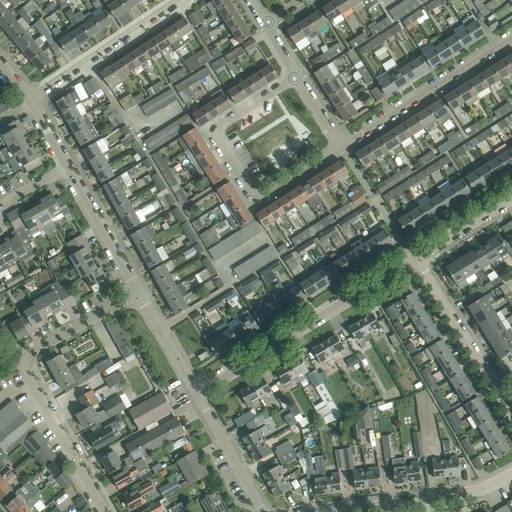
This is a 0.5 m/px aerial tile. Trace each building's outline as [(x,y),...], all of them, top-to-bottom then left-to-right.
[(96,9),(102,5),(98,0),(97,0),(93,3),(96,9)] [(127,11),(119,0),(103,0),(104,2),(104,1),(108,7),(115,18),(127,11)] [(119,0),(127,11),(138,3),(136,0),(119,0)] [(219,12),(231,4),(229,0),(213,0),(212,1),(219,12)] [(341,15),(352,8),(346,0),(336,0),(333,2),(341,15)] [(376,0),(361,0),(362,1),(363,1),(366,6),(368,10),(379,3),(376,0)] [(410,12),(415,9),(409,0),(406,0),(404,2),(410,12)] [(409,0),(415,9),(420,5),(416,0),(409,0)] [(479,10),(484,6),(480,0),(476,0),(474,2),(479,10)] [(27,13),(35,7),(35,6),(31,1),(17,12),(22,18),(27,13)] [(430,12),(437,7),(434,1),(426,6),(430,12)] [(0,18),(8,12),(0,2),(0,18)] [(330,21),(341,15),(333,2),(322,9),(330,21)] [(405,15),(410,12),(404,2),(399,5),(405,15)] [(226,22),(238,14),(231,4),(219,12),(226,22)] [(141,5),(130,10),(133,18),(145,13),(141,5)] [(400,18),(405,15),(399,5),(394,8),(400,18)] [(479,10),(484,17),(489,14),(484,6),(479,10)] [(395,21),(400,18),(394,8),(389,11),(395,21)] [(416,20),(417,20),(425,15),(421,9),(413,15),(416,20)] [(101,30),(113,22),(105,10),(92,18),(101,30)] [(75,15),(89,37),(101,30),(92,18),(88,21),(81,11),(75,15)] [(316,31),(317,30),(327,24),(319,11),(308,18),(316,31)] [(0,23),(6,31),(17,22),(8,12),(0,18),(0,23)] [(195,13),(195,12),(188,16),(195,27),(201,23),(195,13)] [(27,13),(22,18),(27,23),(32,19),(27,13)] [(232,33),(245,25),(238,14),(226,22),(232,33)] [(72,24),(67,28),(70,33),(78,45),(81,43),(82,44),(87,41),(86,40),(89,37),(75,15),(69,19),(72,24)] [(413,15),(407,18),(413,28),(419,24),(417,20),(416,20),(413,15)] [(377,24),(381,31),(392,24),(388,17),(377,24)] [(182,38),(193,31),(185,18),(174,25),(182,38)] [(319,34),(317,30),(316,31),(308,18),(298,25),(306,37),(310,35),(312,38),(319,34)] [(484,34),(477,22),(471,25),(467,19),(462,22),(474,40),(484,34)] [(40,20),(34,25),(37,29),(43,25),(40,20)] [(496,20),(488,24),(491,29),(499,25),(496,20)] [(14,41),(25,32),(17,22),(6,31),(14,41)] [(456,35),(463,47),(474,40),(462,22),(463,24),(453,30),(456,35)] [(400,23),(390,29),(394,35),(396,34),(399,32),(404,39),(405,41),(410,38),(400,23)] [(375,26),(369,29),(374,36),(381,31),(377,24),(375,26)] [(186,44),(182,38),(174,25),(163,32),(172,45),(176,51),(186,44)] [(239,44),(252,36),(245,25),(232,33),(239,44)] [(295,44),(306,37),(298,25),(287,32),(295,44)] [(52,30),(55,36),(62,32),(58,26),(52,30)] [(202,38),(208,33),(203,26),(197,30),(202,38)] [(393,36),(394,35),(390,29),(379,37),(383,43),(388,39),(390,42),(396,39),(393,36)] [(23,51),(34,42),(25,32),(14,41),(23,51)] [(48,32),(43,35),(46,41),(51,37),(48,32)] [(161,52),(172,45),(163,32),(153,39),(161,52)] [(356,38),(360,44),(369,39),(364,32),(356,38)] [(66,53),(78,45),(70,33),(58,41),(66,53)] [(208,33),(202,38),(207,45),(213,41),(208,33)] [(453,54),(463,47),(456,35),(445,42),(453,54)] [(38,48),(44,43),(39,37),(34,42),(23,51),(32,61),(42,52),(38,48)] [(385,46),(383,43),(379,37),(368,43),(372,49),(374,53),(385,46)] [(360,44),(356,38),(349,42),(353,49),(360,44)] [(151,59),(161,52),(153,39),(142,46),(151,59)] [(245,44),(243,46),(247,52),(250,50),(252,49),(258,45),(257,45),(254,39),(245,44)] [(58,58),(63,55),(55,42),(50,46),(58,58)] [(442,61),(453,54),(445,42),(434,49),(442,61)] [(329,50),(334,56),(344,50),(340,43),(329,50)] [(364,54),(372,49),(368,43),(361,48),(364,54)] [(431,44),(421,50),(431,67),(442,61),(434,49),(431,44)] [(140,66),(151,59),(142,46),(132,53),(140,66)] [(211,51),(210,51),(215,59),(222,55),(217,47),(216,47),(211,51)] [(232,52),(236,59),(244,54),(240,47),(232,52)] [(194,55),(201,66),(201,67),(211,60),(205,49),(194,55)] [(350,51),(346,53),(355,65),(361,61),(353,49),(350,51)] [(324,54),(318,57),(322,63),(334,56),(329,50),(324,54)] [(40,71),(51,62),(42,52),(32,61),(40,71)] [(229,63),(236,59),(232,52),(225,57),(229,63)] [(130,73),(140,66),(132,53),(121,60),(130,73)] [(194,55),(183,61),(190,73),(201,67),(201,66),(194,55)] [(312,70),(322,63),(318,57),(308,64),(312,70)] [(418,76),(429,69),(421,57),(411,64),(418,76)] [(211,65),(215,72),(226,65),(222,58),(211,65)] [(394,58),(383,63),(387,70),(397,65),(394,58)] [(418,76),(411,64),(407,58),(397,65),(408,83),(418,76)] [(500,79),(511,71),(511,70),(505,59),(492,67),(500,79)] [(120,79),(130,73),(121,60),(111,67),(122,83),(120,79)] [(326,66),(314,74),(322,86),(339,75),(331,63),(326,66)] [(268,84),(278,78),(271,65),(260,72),(268,84)] [(362,77),(369,73),(364,65),(357,70),(362,77)] [(397,89),(408,83),(397,65),(386,72),(390,77),(397,89)] [(120,84),(122,83),(111,67),(101,74),(111,90),(120,84)] [(207,67),(196,74),(200,81),(211,74),(207,67)] [(500,79),(492,67),(480,74),(488,86),(500,79)] [(184,68),(176,73),(179,79),(187,75),(187,74),(184,68)] [(257,91),(268,84),(260,72),(249,79),(257,91)] [(176,73),(168,78),(171,83),(172,84),(179,79),(176,73)] [(369,73),(362,77),(367,85),(374,81),(369,73)] [(196,74),(185,80),(192,91),(200,87),(197,82),(200,81),(196,74)] [(488,86),(480,74),(468,82),(476,94),(488,86)] [(339,75),(322,86),(329,98),(343,90),(347,87),(339,75)] [(386,96),(397,89),(390,77),(379,84),(386,96)] [(94,78),(83,85),(91,96),(101,89),(94,78)] [(246,98),(257,91),(249,79),(238,85),(246,98)] [(185,80),(175,87),(179,94),(185,103),(186,105),(192,102),(185,90),(187,89),(196,103),(198,101),(192,91),(185,80)] [(162,81),(154,86),(158,92),(166,87),(165,86),(162,81)] [(456,90),(464,102),(476,94),(468,82),(456,90)] [(236,105),(246,98),(238,85),(228,92),(236,105)] [(154,86),(146,90),(150,97),(158,92),(154,86)] [(372,90),(371,91),(372,93),(378,102),(384,98),(378,89),(377,87),(373,89),(372,90)] [(172,102),(177,99),(171,89),(166,92),(172,102)] [(232,107),(224,94),(221,90),(210,97),(213,101),(214,101),(222,114),(232,107)] [(337,110),(350,102),(343,90),(329,98),(337,110)] [(451,110),(464,102),(456,90),(444,98),(451,110)] [(69,95),(57,102),(63,113),(75,106),(81,103),(81,102),(75,91),(69,95)] [(167,105),(172,102),(166,92),(161,95),(167,105)] [(140,94),(133,98),(137,105),(144,100),(140,94)] [(134,106),(136,105),(137,105),(133,98),(131,95),(128,96),(119,101),(126,111),(134,106)] [(162,108),(167,105),(161,95),(156,98),(162,108)] [(157,111),(162,108),(156,98),(151,101),(157,111)] [(505,114),(511,109),(511,99),(501,107),(505,114)] [(439,125),(452,118),(440,100),(428,108),(439,125)] [(152,114),(157,111),(151,101),(146,104),(152,114)] [(211,121),(222,114),(214,101),(213,101),(203,108),(211,121)] [(13,108),(8,102),(1,106),(5,113),(13,108)] [(345,123),(358,114),(350,102),(337,110),(345,123)] [(107,109),(104,111),(105,113),(107,117),(117,111),(112,104),(106,107),(107,109)] [(147,117),(152,114),(146,104),(141,106),(147,117)] [(69,124),(81,117),(75,106),(63,113),(69,124)] [(501,107),(494,112),(496,116),(497,117),(498,118),(505,114),(501,107)] [(200,127),(211,121),(203,108),(192,115),(200,127)] [(427,133),(439,125),(428,108),(416,115),(424,128),(427,133)] [(458,110),(460,121),(468,119),(465,108),(458,110)] [(117,111),(107,117),(110,122),(111,125),(113,128),(114,128),(124,122),(117,111)] [(81,117),(69,124),(75,135),(92,125),(86,114),(81,117)] [(183,117),(189,128),(194,124),(187,114),(183,117)] [(412,136),(424,128),(416,115),(404,123),(412,136)] [(184,131),(189,128),(183,117),(178,120),(184,131)] [(477,122),(481,129),(489,124),(485,117),(477,122)] [(504,119),(497,124),(500,130),(508,125),(504,119)] [(0,131),(9,147),(24,138),(18,128),(22,126),(18,120),(0,129),(0,131)] [(180,134),(184,131),(178,120),(173,123),(180,134)] [(469,137),(481,129),(477,122),(465,130),(469,137)] [(175,137),(180,134),(173,123),(168,127),(175,137)] [(400,144),(412,136),(404,123),(392,131),(400,144)] [(81,146),(99,137),(92,125),(75,135),(81,146)] [(131,133),(126,125),(121,129),(126,137),(131,133)] [(170,140),(175,137),(168,127),(164,130),(170,140)] [(196,128),(183,136),(190,148),(203,140),(196,128)] [(490,128),(482,133),(486,139),(494,134),(490,128)] [(165,143),(170,140),(164,130),(159,133),(165,143)] [(453,134),(447,138),(449,140),(453,147),(465,139),(460,130),(455,133),(453,134)] [(388,152),(400,144),(392,131),(379,138),(388,152)] [(161,146),(165,143),(159,133),(154,136),(161,146)] [(482,133),(475,137),(479,144),(481,142),(483,145),(488,142),(486,139),(482,133)] [(137,150),(141,147),(137,140),(136,140),(133,136),(122,143),(126,148),(131,144),(135,151),(137,150)] [(156,149),(161,146),(154,136),(149,139),(156,149)] [(18,156),(34,147),(31,143),(28,145),(24,138),(9,147),(0,151),(6,163),(9,161),(18,156)] [(376,159),(388,152),(379,138),(367,146),(376,159)] [(151,152),(156,149),(149,139),(145,142),(151,152)] [(203,140),(190,148),(198,161),(211,152),(203,140)] [(441,154),(453,147),(449,140),(437,148),(441,154)] [(469,141),(461,146),(465,152),(473,147),(469,141)] [(90,161),(102,154),(96,143),(83,150),(90,161)] [(364,167),(376,159),(367,146),(355,154),(364,167)] [(461,146),(453,151),(457,157),(465,152),(461,146)] [(27,172),(43,164),(34,147),(18,156),(9,161),(15,171),(24,167),(27,172)] [(135,151),(141,159),(147,155),(141,147),(137,150),(135,151)] [(425,156),(429,162),(437,157),(432,150),(425,156)] [(159,151),(152,156),(156,163),(163,159),(159,151)] [(507,171),(511,167),(511,155),(509,151),(498,157),(507,171)] [(211,152),(198,161),(206,173),(219,165),(211,152)] [(96,172),(108,165),(102,154),(90,161),(96,172)] [(442,167),(451,161),(447,155),(438,161),(442,167)] [(421,167),(429,162),(425,156),(417,160),(421,167)] [(496,178),(507,171),(498,157),(487,164),(496,178)] [(149,158),(143,162),(147,169),(153,166),(149,158)] [(330,167),(338,180),(349,173),(341,161),(330,167)] [(433,173),(442,167),(438,161),(429,167),(433,173)] [(485,185),(496,178),(487,164),(477,171),(485,185)] [(102,183),(114,176),(108,165),(96,172),(102,183)] [(219,165),(206,173),(214,185),(227,177),(227,176),(226,177),(219,165)] [(400,171),(405,178),(413,172),(409,166),(400,171)] [(328,187),(338,180),(330,167),(320,174),(328,187)] [(168,168),(162,172),(167,181),(173,176),(171,172),(168,168)] [(395,174),(393,176),(397,182),(405,178),(400,171),(395,174)] [(415,176),(419,182),(427,177),(423,171),(415,176)] [(466,178),(474,191),(485,185),(477,171),(466,178)] [(122,190),(122,191),(133,184),(127,172),(120,176),(116,179),(104,186),(110,197),(122,190)] [(157,185),(163,182),(157,173),(151,177),(157,185)] [(317,194),(328,187),(320,174),(309,181),(317,194)] [(173,176),(167,181),(168,183),(171,188),(178,184),(173,176)] [(415,176),(408,181),(411,187),(414,185),(419,182),(415,176)] [(452,187),(460,200),(471,193),(463,180),(452,187)] [(317,194),(309,181),(298,188),(306,200),(310,206),(320,199),(319,197),(317,194)] [(163,182),(157,185),(161,192),(167,189),(163,182)] [(230,182),(217,190),(224,203),(237,194),(230,183),(230,182)] [(376,187),(380,193),(388,188),(384,182),(376,187)] [(393,190),(397,195),(403,191),(400,186),(393,190)] [(450,207),(460,200),(452,187),(441,194),(450,207)] [(296,207),(306,200),(298,188),(288,195),(296,207)] [(128,201),(122,191),(122,190),(110,197),(116,208),(128,201)] [(386,202),(397,195),(393,190),(383,197),(386,202)] [(356,207),(366,201),(360,191),(350,198),(356,207)] [(183,193),(176,197),(181,205),(188,201),(183,193)] [(41,200),(52,219),(55,217),(57,220),(64,216),(70,213),(62,197),(56,201),(52,194),(41,200)] [(237,194),(224,203),(232,215),(245,207),(237,194)] [(439,214),(450,207),(441,194),(430,200),(439,214)] [(165,198),(169,206),(175,203),(170,195),(165,198)] [(285,214),(296,207),(288,195),(277,201),(285,214)] [(56,226),(52,219),(41,200),(37,203),(39,206),(32,210),(43,230),(44,229),(47,236),(51,234),(49,230),(56,226)] [(428,221),(439,214),(430,200),(420,207),(428,221)] [(122,219),(134,212),(128,201),(116,208),(122,219)] [(275,221),(285,214),(277,201),(267,208),(275,221)] [(341,207),(345,214),(353,209),(349,203),(341,207)] [(369,204),(358,211),(362,217),(370,212),(372,210),(372,209),(369,205),(369,204)] [(196,215),(191,206),(184,210),(189,218),(196,215)] [(245,207),(232,215),(240,227),(253,219),(253,218),(245,207)] [(341,207),(333,213),(337,219),(345,214),(341,207)] [(417,228),(428,221),(420,207),(409,214),(417,228)] [(178,208),(172,211),(179,223),(185,219),(178,208)] [(264,227),(275,221),(267,208),(256,215),(264,227)] [(18,209),(12,212),(25,234),(25,235),(30,232),(30,231),(37,227),(40,232),(43,230),(32,210),(26,213),(24,210),(20,212),(18,209)] [(134,212),(122,219),(128,230),(146,220),(140,209),(134,212)] [(16,233),(6,239),(16,257),(22,253),(27,251),(32,248),(28,241),(25,235),(25,234),(12,212),(7,215),(8,217),(9,219),(15,230),(15,231),(16,233)] [(347,218),(351,224),(359,219),(355,213),(347,218)] [(334,221),(330,214),(319,221),(324,228),(334,221)] [(407,234),(417,228),(409,214),(398,221),(407,234)] [(343,228),(351,224),(347,218),(339,223),(343,228)] [(197,231),(203,227),(199,219),(192,223),(197,231)] [(255,221),(250,225),(257,235),(262,232),(255,221)] [(319,221),(312,226),(316,233),(324,228),(319,221)] [(186,234),(192,231),(187,222),(181,226),(186,234)] [(511,232),(511,235),(502,242),(506,247),(511,244),(511,249),(511,223),(511,222),(507,224),(511,232)] [(143,228),(131,235),(131,236),(132,235),(138,246),(155,236),(149,225),(144,228),(143,228)] [(250,225),(245,228),(251,238),(257,235),(250,225)] [(382,225),(371,232),(375,237),(382,249),(392,242),(393,243),(386,231),(382,225)] [(334,226),(326,231),(330,237),(331,236),(337,232),(334,226)] [(199,235),(207,248),(220,240),(212,227),(199,235)] [(245,228),(239,231),(246,242),(251,238),(245,228)] [(307,229),(298,235),(303,241),(311,236),(307,229)] [(78,237),(75,231),(68,235),(71,241),(78,237)] [(197,240),(196,238),(192,231),(186,234),(190,240),(184,244),(186,247),(197,240)] [(239,231),(234,234),(241,245),(246,242),(239,231)] [(322,242),(330,237),(326,231),(318,236),(322,242)] [(370,240),(364,244),(372,256),(382,249),(375,237),(372,232),(367,235),(370,240)] [(234,234),(229,238),(236,248),(241,245),(234,234)] [(86,241),(82,235),(78,237),(71,241),(67,243),(70,249),(75,247),(86,241)] [(295,246),(303,241),(298,235),(291,239),(295,246)] [(511,249),(511,244),(506,247),(502,242),(498,235),(498,236),(492,239),(491,237),(488,239),(500,258),(509,252),(511,256),(511,249)] [(155,236),(138,246),(144,257),(156,250),(150,240),(156,236),(155,236)] [(229,238),(224,241),(231,252),(236,248),(229,238)] [(7,243),(0,246),(0,254),(5,263),(16,257),(6,239),(5,239),(7,243)] [(361,239),(350,246),(353,251),(361,262),(372,256),(364,244),(361,239)] [(491,263),(500,258),(488,239),(485,240),(487,243),(481,246),(491,263)] [(312,240),(305,245),(308,251),(316,246),(312,240)] [(88,252),(86,248),(89,246),(86,241),(75,247),(70,249),(67,251),(70,256),(76,267),(91,258),(88,252)] [(224,241),(219,244),(226,255),(231,252),(224,241)] [(199,243),(193,246),(198,254),(204,251),(199,243)] [(285,243),(277,248),(282,255),(289,250),(285,243)] [(219,244),(214,247),(220,258),(226,255),(219,244)] [(301,256),(308,251),(305,245),(297,250),(301,256)] [(271,246),(266,250),(272,260),(278,257),(271,246)] [(483,268),(491,263),(481,246),(475,250),(474,248),(471,249),(483,268)] [(156,250),(144,257),(150,267),(149,268),(150,268),(162,262),(163,261),(162,261),(168,258),(165,251),(162,247),(156,250)] [(214,247),(209,251),(215,261),(220,258),(214,247)] [(196,254),(192,248),(184,253),(187,259),(196,254)] [(483,268),(471,249),(468,251),(469,253),(463,257),(474,274),(476,278),(479,276),(477,272),(483,268)] [(266,250),(260,253),(267,264),(272,260),(266,250)] [(294,251),(283,259),(287,264),(292,261),(296,268),(298,266),(302,264),(298,257),(294,251)] [(353,251),(343,258),(350,269),(361,262),(353,251)] [(260,253),(255,256),(262,267),(267,264),(260,253)] [(255,256),(250,260),(256,270),(262,267),(255,256)] [(207,269),(212,266),(207,257),(202,261),(207,269)] [(465,279),(474,274),(463,257),(458,261),(456,258),(453,260),(465,279)] [(82,278),(85,276),(101,268),(98,263),(95,265),(91,258),(76,267),(69,271),(72,277),(79,273),(82,278)] [(343,258),(332,264),(339,276),(350,269),(343,258)] [(51,270),(57,267),(53,259),(47,262),(51,270)] [(250,260),(244,263),(251,274),(256,270),(250,260)] [(457,284),(465,279),(453,260),(451,262),(452,264),(446,268),(446,267),(446,268),(450,274),(447,276),(453,287),(456,285),(457,285),(457,284)] [(277,262),(270,267),(273,273),(281,268),(278,262),(277,262)] [(244,263),(239,266),(246,277),(251,274),(244,263)] [(163,264),(151,271),(152,272),(152,271),(158,282),(170,275),(163,264)] [(332,264),(321,271),(329,283),(339,276),(332,264)] [(201,283),(217,273),(212,266),(207,269),(196,275),(201,283)] [(239,266),(234,270),(241,280),(246,277),(239,266)] [(270,267),(259,274),(263,280),(266,278),(270,276),(273,273),(270,267)] [(95,293),(113,282),(110,276),(106,278),(101,268),(85,276),(95,293)] [(321,271),(311,278),(318,290),(329,283),(321,271)] [(506,282),(511,278),(511,277),(509,273),(503,277),(506,282)] [(13,278),(16,284),(25,279),(22,274),(13,278)] [(170,275),(158,282),(164,293),(176,286),(170,275)] [(215,282),(219,290),(225,286),(220,278),(218,275),(212,279),(214,282),(215,282)] [(263,286),(260,281),(256,276),(248,281),(252,286),(256,291),(263,286)] [(33,277),(25,281),(28,286),(36,281),(33,277)] [(502,281),(500,278),(498,277),(491,281),(494,287),(502,281)] [(9,288),(16,284),(13,278),(5,283),(9,288)] [(311,278),(300,285),(308,297),(308,296),(318,290),(311,278)] [(241,285),(242,287),(244,291),(252,286),(248,281),(241,285)] [(485,292),(494,287),(491,281),(482,287),(485,292)] [(176,286),(164,293),(171,304),(182,297),(188,294),(182,283),(176,286)] [(279,292),(272,296),(273,297),(276,302),(283,312),(294,305),(287,295),(279,283),(275,285),(279,292)] [(71,292),(68,287),(62,291),(64,295),(71,292)] [(477,297),(485,292),(482,287),(473,292),(477,297)] [(298,288),(287,295),(294,305),(304,299),(305,299),(298,288)] [(55,290),(44,296),(52,312),(59,308),(63,306),(65,309),(71,306),(64,295),(62,291),(57,293),(55,290)] [(224,296),(227,302),(235,297),(232,291),(224,296)] [(477,297),(473,292),(473,291),(462,298),(466,304),(477,297)] [(40,299),(33,302),(42,318),(46,315),(52,312),(44,296),(44,297),(41,292),(37,294),(40,299)] [(71,306),(76,303),(71,292),(64,295),(71,306)] [(403,314),(419,303),(413,292),(385,310),(392,321),(401,315),(397,310),(404,306),(407,311),(403,314)] [(490,293),(468,306),(468,307),(472,312),(470,314),(471,316),(490,304),(495,301),(490,293)] [(182,297),(171,304),(176,315),(176,316),(189,308),(182,297)] [(272,304),(266,308),(272,319),(283,312),(276,302),(273,297),(269,299),(272,304)] [(227,307),(225,303),(221,298),(213,303),(219,312),(227,307)] [(261,301),(251,308),(262,326),(262,325),(272,319),(266,308),(261,301)] [(22,308),(26,315),(20,318),(29,334),(46,324),(44,321),(33,302),(22,308)] [(219,312),(213,303),(206,308),(209,313),(212,311),(215,315),(219,313),(219,312)] [(414,322),(426,314),(419,303),(403,314),(406,318),(410,316),(414,322)] [(478,323),(496,313),(490,304),(471,316),(473,320),(475,318),(478,323)] [(246,319),(240,322),(248,334),(258,328),(259,328),(248,311),(243,314),(246,319)] [(199,312),(191,317),(195,322),(202,318),(202,317),(199,312)] [(482,333),(501,321),(496,313),(478,323),(482,330),(480,331),(482,333)] [(368,334),(369,334),(375,330),(376,332),(382,328),(373,314),(361,321),(368,334)] [(420,333),(433,325),(426,314),(414,322),(420,333)] [(13,343),(29,334),(20,318),(10,324),(7,319),(1,323),(13,343)] [(109,330),(119,324),(116,318),(105,324),(109,330)] [(398,332),(404,328),(399,320),(393,324),(398,332)] [(371,339),(369,334),(368,334),(361,321),(349,328),(357,343),(358,342),(363,349),(367,346),(365,342),(371,339)] [(489,341),(506,330),(501,321),(482,333),(484,337),(486,336),(489,341)] [(215,329),(215,330),(226,348),(237,341),(230,329),(226,322),(215,329)] [(240,322),(230,329),(237,341),(248,334),(240,322)] [(112,335),(122,329),(119,324),(109,330),(112,335)] [(427,344),(440,336),(433,325),(420,333),(427,344)] [(404,328),(398,332),(403,339),(409,336),(404,328)] [(493,351),(511,339),(511,338),(511,332),(509,328),(506,331),(506,330),(489,341),(493,347),(491,348),(493,351)] [(115,341),(125,335),(122,329),(112,335),(115,341)] [(215,330),(204,336),(216,355),(226,348),(215,330)] [(402,351),(398,346),(400,345),(394,334),(389,337),(393,343),(392,343),(395,348),(398,353),(402,351)] [(118,347),(128,341),(125,335),(115,341),(118,347)] [(324,342),(332,355),(338,351),(340,353),(345,350),(337,335),(324,342)] [(436,358),(449,350),(442,339),(429,347),(436,358)] [(500,359),(511,351),(511,339),(493,351),(495,354),(497,353),(500,358),(500,359)] [(121,353),(132,347),(128,341),(118,347),(121,353)] [(326,358),(332,355),(324,342),(312,349),(321,364),(327,361),(326,358)] [(411,353),(416,350),(412,342),(406,345),(411,353)] [(67,345),(60,349),(63,355),(65,354),(67,352),(70,350),(67,345)] [(124,358),(135,352),(132,347),(121,353),(124,358)] [(443,369),(455,361),(449,350),(436,358),(443,369)] [(206,352),(198,357),(201,362),(209,357),(206,352)] [(357,356),(361,362),(366,359),(362,353),(357,356)] [(413,357),(417,365),(423,362),(422,359),(424,358),(421,353),(413,357)] [(55,375),(67,369),(60,356),(48,362),(55,375)] [(356,356),(350,359),(354,366),(360,362),(356,356)] [(289,363),(296,376),(303,372),(304,374),(309,371),(300,357),(289,363)] [(110,367),(106,360),(94,366),(96,369),(98,373),(110,367)] [(449,379),(462,372),(455,361),(443,369),(449,379)] [(289,380),(296,376),(289,363),(276,371),(285,386),(291,382),(289,380)] [(64,388),(75,382),(74,381),(77,379),(83,376),(79,370),(76,364),(67,369),(55,375),(62,389),(64,388)] [(425,379),(431,376),(427,368),(421,371),(425,379)] [(87,374),(90,379),(99,374),(98,373),(96,369),(87,374)] [(317,370),(308,375),(315,388),(316,388),(323,402),(326,405),(333,401),(326,390),(323,384),(324,383),(322,380),(319,374),(317,370)] [(328,377),(324,371),(319,374),(322,380),(328,377)] [(456,390),(469,382),(462,372),(449,379),(456,390)] [(110,388),(120,383),(115,373),(105,379),(110,388)] [(83,376),(77,379),(80,385),(90,379),(87,374),(83,376)] [(425,379),(430,387),(436,384),(431,376),(425,379)] [(252,385),(260,398),(266,395),(267,396),(273,393),(264,378),(252,385)] [(463,401),(475,393),(469,382),(456,390),(463,401)] [(254,402),(260,398),(252,385),(240,392),(249,407),(255,404),(254,402)] [(84,408),(93,404),(99,400),(93,390),(78,398),(84,408)] [(438,401),(444,398),(439,390),(433,393),(438,401)] [(173,411),(162,392),(128,411),(139,430),(173,411)] [(285,401),(282,395),(277,398),(281,404),(285,401)] [(104,405),(106,409),(110,417),(113,416),(119,413),(126,408),(119,396),(104,405)] [(472,415),(484,408),(478,397),(465,404),(472,415)] [(444,412),(450,409),(444,398),(438,401),(444,412)] [(0,432),(23,413),(14,402),(13,401),(0,411),(0,432)] [(314,407),(324,424),(335,420),(342,416),(333,401),(326,405),(323,402),(314,407)] [(110,417),(106,409),(99,413),(99,412),(97,413),(93,406),(77,415),(85,429),(97,422),(98,424),(101,422),(110,417)] [(433,407),(427,409),(429,415),(435,414),(433,407)] [(491,418),(484,408),(472,415),(479,426),(491,418)] [(371,409),(358,413),(361,430),(373,428),(372,420),(371,415),(371,409)] [(267,410),(262,413),(265,420),(270,417),(267,410)] [(456,410),(446,416),(453,427),(458,424),(462,421),(461,420),(456,410)] [(238,427),(246,422),(254,418),(250,411),(234,420),(238,427)] [(27,440),(38,430),(23,413),(0,432),(0,463),(27,440)] [(119,413),(113,416),(116,422),(122,419),(119,413)] [(302,419),(299,413),(294,417),(297,422),(302,419)] [(110,417),(101,422),(104,427),(89,436),(96,449),(117,438),(111,429),(118,425),(116,422),(113,416),(110,417)] [(185,433),(182,428),(177,418),(126,445),(131,456),(134,460),(176,437),(185,433)] [(485,437),(498,429),(491,418),(479,426),(485,437)] [(255,419),(246,423),(250,431),(259,426),(255,419)] [(361,432),(360,424),(352,425),(353,433),(361,432)] [(458,424),(453,427),(457,435),(463,431),(458,424)] [(249,450),(263,442),(261,438),(263,436),(270,432),(266,425),(243,438),(249,450)] [(492,447),(504,440),(498,429),(485,437),(492,447)] [(38,430),(27,440),(37,452),(39,451),(47,444),(49,442),(43,435),(38,430)] [(465,449),(471,445),(467,437),(461,441),(465,449)] [(387,458),(395,457),(393,441),(392,441),(392,438),(385,439),(385,442),(387,458)] [(277,449),(275,451),(278,458),(294,449),(289,440),(276,447),(277,449)] [(492,447),(499,458),(511,451),(504,440),(492,447)] [(346,467),(343,449),(342,449),(341,441),(336,442),(337,450),(335,450),(338,468),(346,467)] [(249,450),(256,462),(272,453),(269,446),(266,448),(263,442),(249,450)] [(424,457),(422,442),(414,443),(416,458),(424,457)] [(47,444),(39,451),(40,453),(42,455),(46,461),(49,464),(57,458),(58,457),(48,445),(47,444)] [(470,457),(471,456),(476,453),(471,445),(465,449),(470,457)] [(343,449),(346,467),(346,470),(355,469),(351,447),(343,448),(343,449)] [(432,448),(424,449),(425,457),(433,455),(432,448)] [(294,449),(278,458),(282,465),(298,456),(294,449)] [(208,474),(196,452),(195,451),(178,461),(190,484),(208,474)] [(114,452),(102,459),(110,474),(122,467),(114,452)] [(131,456),(124,460),(126,464),(133,461),(134,460),(131,456)] [(447,476),(460,475),(458,457),(450,458),(450,460),(445,461),(447,476)] [(473,460),(472,460),(479,471),(483,468),(484,467),(479,459),(478,457),(473,460)] [(52,471),(62,463),(58,458),(48,466),(52,471)] [(127,469),(112,478),(119,489),(134,481),(132,477),(148,468),(143,458),(134,463),(133,461),(126,464),(125,465),(125,466),(127,469)] [(408,482),(405,466),(404,458),(392,459),(393,465),(392,465),(395,484),(408,482)] [(447,476),(445,461),(440,461),(439,459),(432,460),(435,478),(447,476)] [(317,476),(313,477),(314,482),(316,495),(328,493),(326,477),(324,462),(315,463),(316,470),(317,476)] [(408,482),(421,480),(418,462),(411,463),(411,465),(405,466),(408,482)] [(160,463),(153,467),(156,473),(163,469),(160,463)] [(270,486),(283,478),(280,474),(283,472),(279,465),(263,474),(270,486)] [(0,483),(13,472),(9,467),(0,474),(0,483)] [(366,469),(369,488),(381,486),(379,468),(366,469)] [(369,488),(366,469),(353,471),(355,489),(369,488)] [(13,472),(0,483),(0,498),(1,499),(12,490),(8,485),(17,477),(13,472)] [(64,473),(65,472),(57,478),(66,490),(73,484),(69,479),(70,478),(69,478),(64,473)] [(328,493),(342,491),(339,473),(331,474),(332,476),(326,477),(328,493)] [(308,483),(307,477),(299,481),(302,486),(308,483)] [(283,478),(270,486),(276,498),(292,489),(288,482),(286,483),(284,481),(283,478)] [(181,489),(176,479),(158,489),(164,498),(181,489)] [(124,499),(131,510),(145,502),(141,496),(154,489),(150,482),(129,494),(130,496),(124,499)] [(11,511),(16,511),(38,494),(34,490),(21,500),(18,496),(6,505),(11,511)] [(215,511),(229,511),(217,491),(207,496),(215,511)] [(39,511),(34,505),(42,499),(38,494),(16,511),(39,511)] [(78,509),(87,504),(82,495),(73,501),(78,509)] [(181,511),(183,511),(190,507),(186,500),(171,509),(170,511),(181,511)] [(511,511),(511,501),(494,511),(511,511)] [(160,502),(143,511),(161,511),(164,509),(160,502)]
